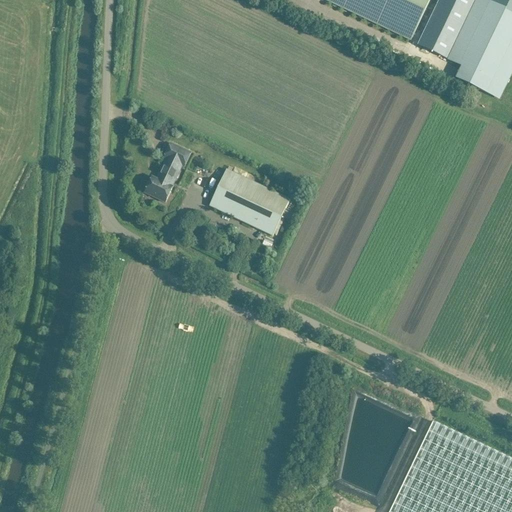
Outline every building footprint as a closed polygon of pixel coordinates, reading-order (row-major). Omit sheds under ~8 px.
[(323,0),(408,40),(427,0),(323,0)] [(440,0),(419,45),(448,59),(476,0),(440,0)] [(457,78),(500,99),(511,73),(511,0),(476,0),(448,59),(463,66),(457,78)] [(184,168),(191,154),(171,145),(164,159),(167,160),(159,176),(160,176),(157,181),(152,178),(145,194),(147,192),(155,195),(154,198),(165,204),(173,188),(170,187),(180,166),(184,168)] [(273,237),(290,201),(227,171),(210,207),(273,237)] [(511,511),(511,460),(433,423),(390,511),(511,511)]
